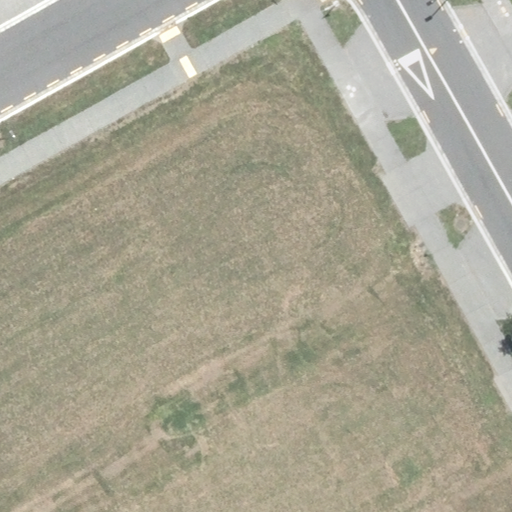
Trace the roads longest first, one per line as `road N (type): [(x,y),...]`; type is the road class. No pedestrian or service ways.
road 1 (residential): [(511,204),(396,0)]
road 2 (residential): [(133,0),(0,76)]
